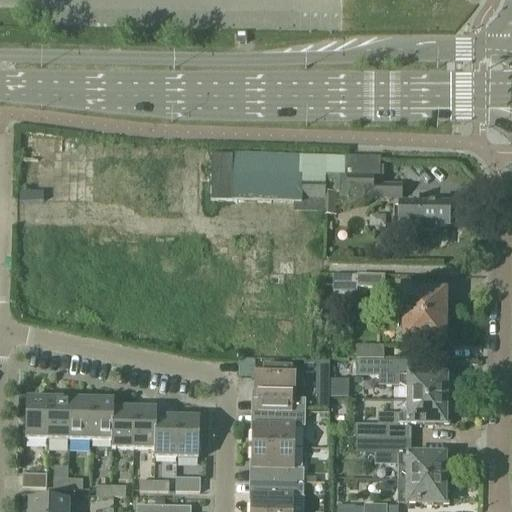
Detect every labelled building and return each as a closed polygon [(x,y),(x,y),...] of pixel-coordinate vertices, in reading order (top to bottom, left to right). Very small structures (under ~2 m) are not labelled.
[(235,45),(246,45),(245,35),(235,35),(235,45)] [(232,157),(210,157),(210,203),(301,206),(300,215),(323,215),(323,200),(324,192),(339,192),(339,177),(344,177),(344,160),(232,157)] [(339,192),(339,197),(347,197),(371,198),(371,200),(400,201),(400,187),(381,187),(381,177),(378,177),(378,161),(348,161),(345,160),(344,160),(344,177),(339,177),(339,192)] [(398,210),(392,209),(391,236),(392,236),(398,240),(406,240),(412,236),(416,237),(422,243),(428,238),(434,238),(433,230),(447,231),(447,208),(434,208),(434,202),(411,202),(411,205),(410,205),(410,207),(398,207),(398,210)] [(384,291),(384,278),(356,277),(356,290),(384,291)] [(396,320),(443,321),(443,319),(445,317),(445,310),(443,307),(443,297),(415,296),(415,291),(397,291),(396,320)] [(443,324),(443,321),(396,320),(396,344),(442,345),(442,336),(445,334),(445,326),(443,324)] [(355,361),(383,361),(383,349),(355,348),(355,361)] [(449,404),(450,381),(407,380),(408,366),(355,365),(355,379),(388,380),(400,380),(400,389),(409,390),(409,403),(449,404)] [(256,414),(304,415),(305,402),(294,401),(294,380),(293,380),(293,369),(263,368),(263,379),(253,379),(253,402),(256,402),(256,414)] [(25,412),(24,442),(34,442),(46,442),(47,402),(35,402),(25,402),(25,412)] [(68,443),(69,403),(47,402),(46,442),(68,443)] [(90,443),(91,403),(69,403),(68,443),(90,443)] [(113,404),(112,404),(91,403),(90,443),(111,444),(112,412),(113,412),(113,404)] [(377,428),(353,427),(353,442),(410,443),(410,427),(449,428),(449,404),(409,403),(409,418),(377,417),(377,428)] [(133,412),(113,412),(112,412),(111,444),(110,452),(132,452),(133,412)] [(156,413),(155,413),(133,412),(132,452),(145,453),(154,453),(155,421),(156,421),(156,413)] [(304,429),(304,415),(256,414),(256,427),(252,427),(251,449),(293,450),(293,429),(304,429)] [(176,421),(156,421),(155,421),(154,453),(154,461),(175,461),(176,421)] [(176,421),(175,461),(198,462),(199,422),(176,421)] [(410,459),(410,443),(353,442),(353,457),(386,457),(399,460),(398,483),(448,484),(448,459),(410,459)] [(292,471),(293,450),(251,449),(251,471),(254,471),(254,484),(303,485),(303,479),(303,471),(292,471)] [(33,492),(33,478),(22,477),(21,491),(33,492)] [(45,492),(46,478),(33,478),(33,492),(45,492)] [(302,491),(315,491),(315,479),(303,479),(303,485),(302,491)] [(199,496),(199,495),(199,482),(175,481),(175,495),(199,496)] [(67,492),(67,482),(53,482),(53,492),(67,492)] [(82,493),(82,492),(82,483),(67,482),(67,492),(82,493)] [(447,508),(448,484),(398,483),(398,484),(408,484),(408,494),(399,497),(398,507),(447,508)] [(153,495),(153,484),(139,484),(139,494),(153,495)] [(168,495),(168,485),(153,484),(153,495),(168,495)] [(302,499),(302,491),(303,485),(254,484),(254,496),(250,496),(249,511),(291,511),(291,499),(302,499)] [(110,500),(110,489),(96,489),(96,499),(110,500)] [(110,500),(124,500),(125,500),(125,490),(110,489),(110,500)] [(27,511),(67,511),(68,503),(63,503),(63,499),(37,499),(37,503),(28,502),(27,511)]
